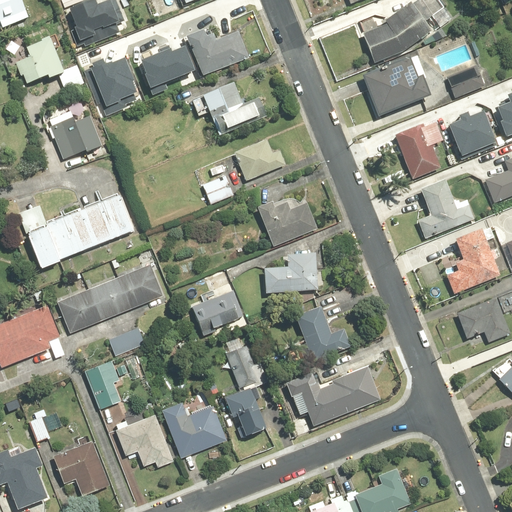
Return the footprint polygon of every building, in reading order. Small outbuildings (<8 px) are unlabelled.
[(23,0),(0,0),(0,22),(2,28),(30,17),(23,0)] [(96,0),(87,0),(69,7),(77,28),(75,28),(82,47),(120,33),(117,24),(125,21),(116,0),(109,0),(98,4),(96,0)] [(438,0),(413,0),(426,17),(430,14),(440,26),(452,16),(438,0)] [(374,63),(404,52),(433,31),(411,1),(385,20),(387,23),(362,33),(374,63)] [(212,28),(188,37),(203,76),(250,59),(240,32),(217,41),(212,28)] [(31,57),(16,63),(25,86),(64,71),(50,36),(27,46),(31,57)] [(139,59),(153,92),(167,86),(165,81),(194,69),(184,46),(171,51),(169,47),(139,59)] [(410,55),(362,74),(379,117),(431,96),(423,74),(418,76),(410,55)] [(96,67),(84,72),(103,118),(131,106),(129,102),(141,98),(124,58),(106,65),(103,59),(95,63),(96,67)] [(474,68),(443,80),(451,99),(482,87),(474,68)] [(236,83),(204,96),(220,136),(268,118),(260,98),(244,104),(236,83)] [(511,101),(493,108),(505,136),(511,133),(511,91),(507,93),(511,101)] [(460,119),(446,124),(460,157),(497,141),(484,109),(469,115),(468,112),(459,115),(460,119)] [(75,117),(50,126),(64,161),(103,146),(91,116),(77,122),(75,117)] [(422,119),(393,130),(412,179),(441,168),(432,144),(443,140),(435,121),(424,126),(422,119)] [(266,139),(235,153),(247,181),(287,163),(281,150),(273,153),(266,139)] [(484,180),(493,203),(511,195),(511,157),(504,161),(508,170),(484,180)] [(230,177),(204,185),(211,204),(236,196),(230,177)] [(445,179),(420,188),(431,215),(417,220),(424,238),(474,220),(467,200),(459,202),(458,200),(453,201),(445,179)] [(48,227),(29,234),(42,270),(61,263),(60,260),(136,233),(122,194),(46,221),(48,227)] [(274,201),(258,207),(274,247),(319,229),(309,202),(291,210),(288,202),(276,207),(274,201)] [(458,271),(447,275),(454,293),(500,275),(481,227),(455,238),(463,259),(455,262),(458,271)] [(511,240),(501,244),(511,273),(511,272),(511,240)] [(288,267),(265,269),(266,293),(319,289),(316,254),(288,256),(288,267)] [(58,302),(70,334),(163,297),(150,266),(58,302)] [(231,270),(206,280),(211,292),(236,282),(231,270)] [(234,291),(192,307),(204,337),(245,321),(234,291)] [(497,297),(457,312),(467,338),(484,332),(488,342),(510,334),(497,297)] [(48,306),(0,324),(0,363),(2,368),(51,349),(49,342),(60,337),(48,306)] [(321,307),(296,316),(313,361),(352,347),(345,329),(332,334),(321,307)] [(139,328),(109,340),(116,357),(146,345),(139,328)] [(240,392),(224,399),(239,440),(267,429),(252,388),(267,382),(260,363),(254,365),(246,345),(225,353),(240,392)] [(122,383),(120,377),(130,373),(127,365),(117,369),(114,361),(86,371),(100,410),(120,402),(114,386),(122,383)] [(511,365),(498,378),(511,393),(511,365)] [(318,382),(299,390),(314,427),(360,409),(347,375),(332,380),(334,384),(321,390),(318,382)] [(183,403),(163,411),(181,460),(229,442),(215,406),(188,416),(183,403)] [(37,419),(32,421),(40,444),(52,439),(50,432),(66,426),(61,412),(48,417),(45,410),(35,413),(37,419)] [(156,416),(116,430),(126,456),(138,451),(145,468),(156,463),(159,470),(174,464),(156,416)] [(93,441),(54,456),(64,484),(76,480),(83,497),(111,486),(93,441)] [(0,485),(8,483),(19,510),(49,498),(37,469),(44,466),(37,447),(12,457),(9,449),(0,452),(0,485)] [(382,484),(355,494),(361,511),(389,511),(391,511),(390,511),(399,511),(398,509),(411,504),(398,468),(379,475),(382,484)] [(338,511),(334,502),(308,511),(338,511)]
